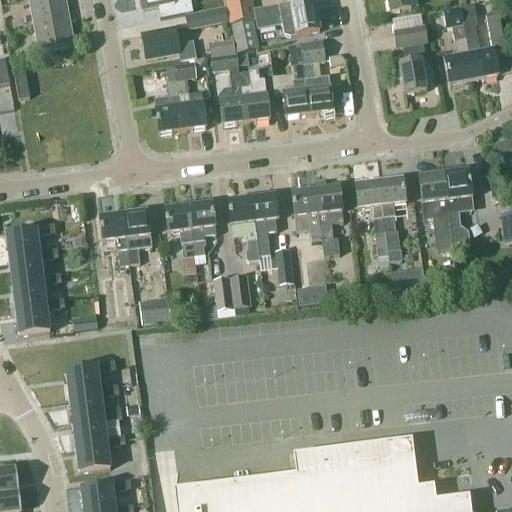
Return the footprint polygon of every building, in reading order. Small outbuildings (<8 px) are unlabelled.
[(34,30),(69,24),(64,0),(49,0),(29,3),(34,30)] [(175,7),(174,0),(139,0),(142,13),(163,10),(165,21),(177,19),(175,7)] [(249,0),(224,0),(230,27),(254,23),(252,12),(249,0)] [(252,12),(254,23),(315,12),(312,0),(288,0),(289,5),(252,12)] [(385,0),(388,17),(410,13),(407,0),(385,0)] [(228,27),(225,11),(184,18),(187,34),(228,27)] [(448,91),(473,85),(463,29),(459,11),(442,14),(446,32),(451,31),(456,61),(443,64),(448,91)] [(315,12),(254,23),(256,32),(281,28),(284,38),(290,39),(319,34),(315,12)] [(504,48),(497,15),(485,18),(491,50),(504,48)] [(73,50),(69,24),(34,30),(39,57),(73,50)] [(259,52),(254,24),(230,29),(236,57),(259,52)] [(474,27),(463,29),(473,85),(511,77),(511,72),(510,64),(495,66),(492,54),(479,56),(474,27)] [(177,50),(174,30),(140,36),(145,64),(178,58),(179,66),(196,63),(193,47),(177,50)] [(427,48),(424,31),(394,36),(397,53),(402,52),(405,67),(399,68),(405,98),(426,94),(421,65),(426,64),(423,48),(427,48)] [(211,60),(235,57),(233,43),(209,47),(211,60)] [(298,48),(302,69),(308,119),(332,116),(327,81),(314,83),(312,68),(323,67),(320,45),(298,48)] [(0,81),(8,80),(5,64),(0,64),(0,81)] [(194,68),(174,70),(182,136),(205,133),(202,109),(190,110),(189,99),(187,99),(186,84),(195,82),(194,68)] [(285,122),(308,119),(302,69),(291,71),(294,86),(292,86),(293,98),(282,99),(285,122)] [(158,139),(182,136),(174,70),(166,71),(168,86),(166,86),(168,101),(165,102),(153,103),(155,115),(158,139)] [(257,74),(239,76),(246,127),(270,124),(264,83),(259,83),(257,74)] [(239,76),(238,76),(230,78),(231,92),(230,92),(231,105),(219,107),(222,130),(246,127),(239,76)] [(29,102),(25,78),(15,80),(19,103),(29,102)] [(511,142),(497,145),(499,157),(511,154),(511,142)] [(468,175),(443,178),(450,233),(453,253),(470,250),(468,235),(462,231),(460,231),(458,215),(462,214),(473,210),(472,202),(468,175)] [(443,178),(418,182),(421,208),(422,208),(424,223),(433,222),(437,255),(453,253),(450,233),(443,178)] [(402,183),(378,187),(384,237),(394,236),(392,221),(394,220),(392,210),(404,208),(402,183)] [(339,258),(337,244),(331,245),(329,228),(342,227),(337,192),(325,193),(324,186),(313,187),(314,195),(318,219),(319,230),(321,246),(323,260),(339,258)] [(369,213),(370,224),(372,223),(374,239),(375,239),(378,261),(388,260),(387,256),(384,237),(378,187),(354,190),(357,214),(369,213)] [(318,219),(314,195),(291,197),(294,221),(308,220),(312,247),(321,246),(319,230),(318,219)] [(278,223),(275,199),(251,202),(257,253),(258,260),(268,259),(265,236),(276,235),(275,224),(278,223)] [(257,253),(251,202),(227,205),(231,243),(246,241),(247,255),(245,257),(245,265),(248,267),(258,266),(258,260),(257,253)] [(211,207),(187,210),(193,261),(204,260),(203,250),(204,250),(203,240),(214,239),(213,232),(214,232),(211,207)] [(184,263),(193,261),(187,210),(164,213),(167,238),(179,236),(180,248),(182,248),(184,263)] [(146,216),(122,219),(128,270),(139,269),(137,253),(150,251),(149,240),(146,216)] [(128,270),(122,219),(98,222),(101,247),(114,245),(115,256),(117,255),(119,271),(128,270)] [(38,259),(38,255),(36,240),(54,238),(52,228),(35,230),(35,233),(5,238),(8,263),(38,259)] [(394,236),(384,237),(387,256),(388,260),(389,268),(401,266),(399,254),(397,235),(394,236)] [(38,259),(8,263),(12,290),(42,285),(41,280),(39,265),(57,262),(56,253),(38,255),(38,259)] [(289,254),(275,255),(279,289),(293,288),(292,276),(289,254)] [(422,272),(407,274),(409,291),(424,288),(422,272)] [(426,289),(438,288),(436,273),(424,275),(426,289)] [(42,285),(12,290),(15,313),(45,309),(45,305),(43,290),(60,288),(59,277),(41,280),(42,285)] [(247,280),(228,282),(232,313),(250,311),(247,280)] [(216,314),(232,313),(228,282),(213,284),(216,314)] [(45,309),(15,313),(18,340),(49,335),(47,315),(64,313),(62,303),(45,305),(45,309)] [(167,303),(139,306),(141,329),(170,326),(167,303)] [(95,319),(71,322),(73,335),(97,333),(95,319)] [(65,375),(68,400),(99,396),(98,391),(96,376),(114,373),(113,364),(95,366),(95,370),(65,375)] [(99,396),(68,400),(72,426),(102,421),(102,416),(100,401),(118,398),(117,389),(98,391),(99,396)] [(140,418),(138,409),(126,410),(127,420),(140,418)] [(102,421),(72,426),(75,451),(106,447),(105,442),(103,426),(121,423),(120,414),(102,416),(102,421)] [(123,439),(105,442),(106,447),(75,451),(78,476),(108,472),(109,478),(132,475),(131,469),(141,467),(140,456),(108,460),(107,452),(124,449),(123,439)] [(469,511),(468,501),(435,505),(406,509),(404,509),(400,477),(398,465),(381,468),(374,468),(371,449),(359,451),(293,459),(296,478),(174,494),(175,511),(469,511)] [(15,473),(0,474),(0,498),(18,497),(15,473)] [(80,493),(82,511),(113,511),(111,496),(129,493),(128,484),(110,486),(110,489),(80,493)] [(0,511),(20,511),(18,497),(0,498),(0,511)]
